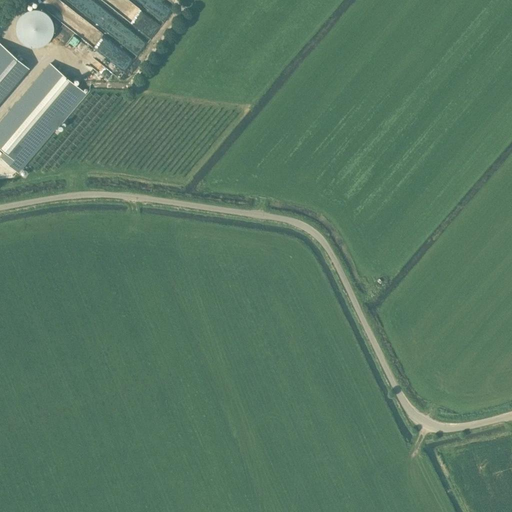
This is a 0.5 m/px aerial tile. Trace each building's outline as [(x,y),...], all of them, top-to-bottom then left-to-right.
[(138,27),(154,37),(173,7),(161,0),(134,0),(141,4),(136,12),(146,18),(142,25),(140,24),(138,27)] [(54,29),(54,28),(54,27),(54,25),(54,24),(53,22),(53,21),(52,19),(51,18),(50,16),(49,15),(48,14),(46,13),(45,12),(43,11),(42,10),(40,10),(38,9),(37,9),(35,9),(33,9),(32,9),(30,9),(29,10),(27,10),(26,11),(25,12),(24,12),(23,13),(22,14),(21,15),(20,17),(19,18),(18,19),(17,21),(17,23),(16,24),(16,26),(16,28),(16,30),(16,31),(17,33),(17,35),(18,36),(19,38),(20,39),(21,40),(22,42),(23,43),(24,43),(25,44),(26,45),(27,45),(29,46),(30,46),(32,47),(33,47),(35,47),(37,47),(38,47),(40,46),(42,46),(43,45),(45,44),(46,43),(48,42),(49,41),(50,39),(51,38),(52,37),(53,35),(53,34),(54,32),(54,31),(54,29)] [(0,102),(29,68),(0,43),(0,102)] [(108,58),(123,72),(133,60),(118,47),(108,58)] [(0,157),(19,172),(86,93),(50,62),(0,121),(0,147),(5,152),(0,157)]
